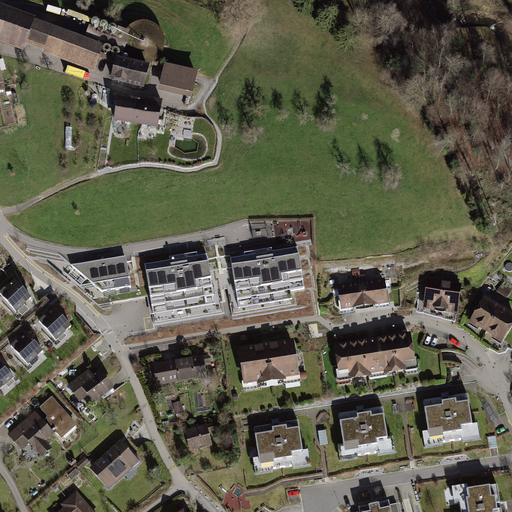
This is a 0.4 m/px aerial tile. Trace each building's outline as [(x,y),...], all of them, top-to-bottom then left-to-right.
[(104,47),(0,7),(0,43),(24,52),(27,46),(95,71),(104,47)] [(150,67),(117,59),(112,80),(145,89),(150,67)] [(197,76),(166,68),(160,91),(191,99),(197,76)] [(163,107),(118,98),(113,122),(159,131),(163,107)] [(305,300),(297,250),(231,260),(239,310),(305,300)] [(154,315),(214,305),(206,257),(145,267),(154,315)] [(125,258),(72,267),(103,295),(132,290),(125,258)] [(14,280),(0,292),(0,293),(16,312),(31,299),(14,280)] [(385,280),(339,287),(343,313),(389,306),(385,280)] [(460,286),(428,281),(423,310),(456,315),(460,286)] [(469,325),(486,335),(501,310),(493,304),(485,299),(469,325)] [(54,308),(38,322),(56,341),(72,327),(54,308)] [(486,335),(502,345),(511,329),(511,316),(501,310),(486,335)] [(26,333),(10,347),(27,366),(43,353),(26,333)] [(411,338),(335,349),(340,381),(415,371),(411,338)] [(295,344),(238,353),(244,389),(301,380),(295,344)] [(165,364),(152,366),(155,388),(197,380),(196,371),(203,370),(201,357),(189,359),(165,364)] [(0,390),(13,378),(0,364),(0,390)] [(90,371),(68,388),(80,403),(87,397),(94,405),(114,390),(100,372),(94,377),(90,371)] [(468,396),(424,402),(429,434),(441,432),(442,438),(461,435),(460,430),(473,428),(468,396)] [(47,419),(43,423),(54,435),(56,433),(62,440),(77,427),(52,398),(40,409),(47,417),(47,419)] [(181,402),(173,404),(175,415),(184,413),(181,402)] [(383,410),(338,416),(343,449),(358,446),(359,451),(376,448),(375,443),(388,441),(383,410)] [(35,412),(6,435),(21,453),(30,445),(42,460),(54,451),(46,441),(54,435),(43,423),(35,412)] [(299,422),(255,429),(260,460),(275,458),(277,464),(294,462),(293,457),(304,455),(299,422)] [(207,426),(187,430),(191,452),(211,448),(207,426)] [(120,442),(90,469),(108,490),(139,463),(120,442)] [(466,483),(452,485),(455,502),(458,502),(460,511),(500,511),(496,483),(467,488),(466,483)] [(92,511),(79,496),(57,511),(92,511)] [(388,497),(373,501),(375,511),(399,511),(397,503),(390,505),(388,497)] [(375,511),(373,501),(358,504),(359,511),(375,511)]
